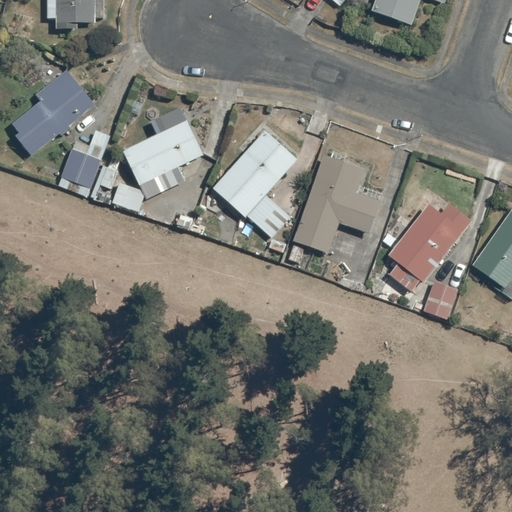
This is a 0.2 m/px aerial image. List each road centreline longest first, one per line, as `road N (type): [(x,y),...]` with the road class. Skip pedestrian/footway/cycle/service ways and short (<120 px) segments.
road 1 (residential): [(188,23),(462,123)]
road 2 (residential): [(503,0),(462,123)]
